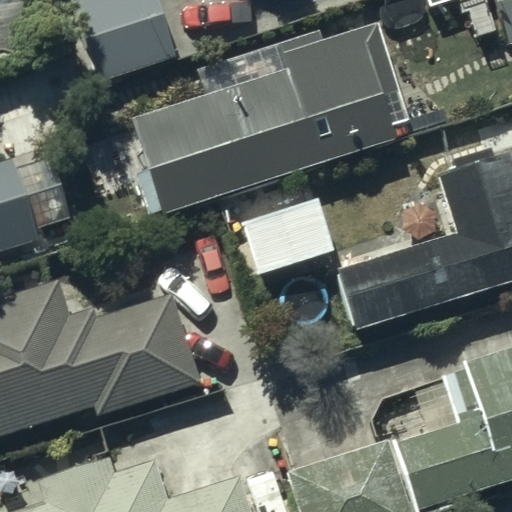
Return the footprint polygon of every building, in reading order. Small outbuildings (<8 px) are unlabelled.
[(148,0),(77,0),(62,5),(88,88),(168,63),(148,0)] [(511,0),(492,0),(506,42),(511,40),(511,0)] [(121,125),(150,218),(385,144),(373,105),(386,101),(365,32),(321,46),(318,36),(272,50),(279,75),(121,125)] [(332,267),(350,326),(511,275),(511,146),(433,171),(451,230),(332,267)] [(0,252),(26,245),(23,235),(62,223),(43,164),(7,175),(3,165),(0,166),(0,252)] [(240,224),(254,277),(318,260),(304,206),(240,224)] [(0,435),(80,411),(83,421),(190,387),(162,299),(88,323),(84,311),(61,318),(50,285),(0,300),(0,435)] [(279,477),(289,511),(417,511),(511,483),(511,348),(453,367),(470,423),(384,449),(383,445),(279,477)] [(14,511),(240,511),(232,483),(160,504),(147,463),(106,475),(101,460),(28,482),(35,506),(14,511)]
